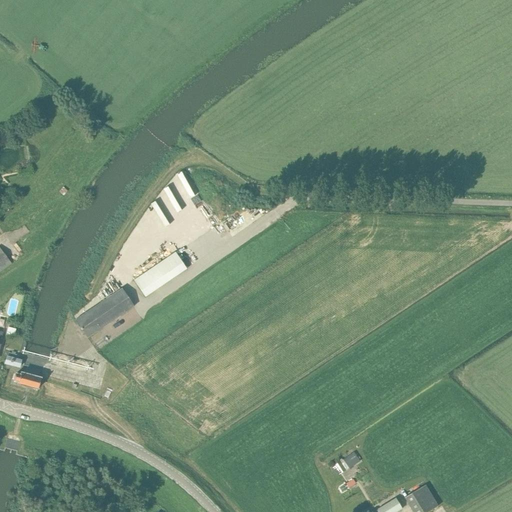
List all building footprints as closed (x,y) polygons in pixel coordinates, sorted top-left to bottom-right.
[(10,200),(17,193),(11,186),(4,193),(10,200)] [(63,187),(59,191),(63,195),(67,191),(63,187)] [(198,239),(206,251),(212,248),(204,235),(198,239)] [(0,247),(0,270),(11,262),(0,247)] [(146,298),(180,275),(187,270),(175,253),(168,257),(134,281),(146,298)] [(121,287),(74,320),(86,338),(134,306),(121,287)] [(14,336),(16,329),(8,327),(6,334),(14,336)] [(19,368),(21,359),(6,355),(4,364),(19,368)] [(41,378),(20,372),(19,373),(16,372),(15,379),(14,380),(17,381),(17,383),(38,389),(41,378)] [(353,452),(330,467),(336,476),(359,461),(353,452)] [(427,511),(438,506),(425,484),(403,497),(412,511),(427,511)] [(395,511),(402,508),(395,498),(371,511),(395,511)]
